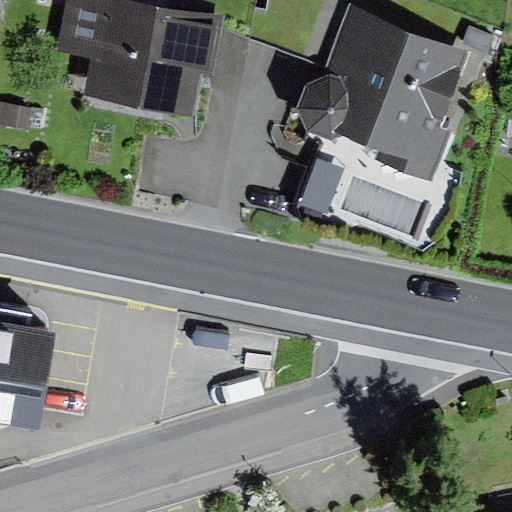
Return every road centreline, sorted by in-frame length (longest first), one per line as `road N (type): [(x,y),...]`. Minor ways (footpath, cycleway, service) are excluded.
road 1 (residential): [(421,311),(403,359),(330,406),(0,509)]
road 2 (secondary): [(421,311),(0,227)]
